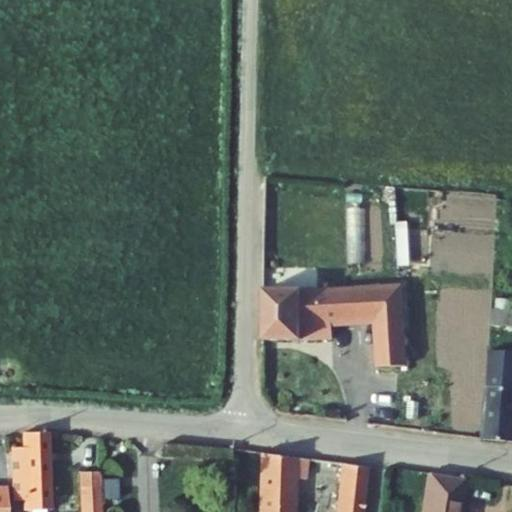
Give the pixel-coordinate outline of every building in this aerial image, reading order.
[(259,298),(258,349),(323,349),(322,335),(366,333),(369,380),(400,378),(394,297),(297,301),(291,296),(259,298)] [(493,320),(511,321),(511,303),(494,302),(493,320)] [(490,368),(487,431),(511,434),(511,333),(497,333),(494,369),(490,368)] [(15,454),(2,454),(6,511),(44,511),(43,439),(13,440),(15,454)] [(361,511),(365,476),(338,472),(334,511),(294,511),(294,488),(306,489),(308,468),(259,461),(256,511),(361,511)] [(425,483),(419,511),(456,511),(460,488),(425,483)] [(73,499),(73,511),(92,511),(92,498),(73,499)]
